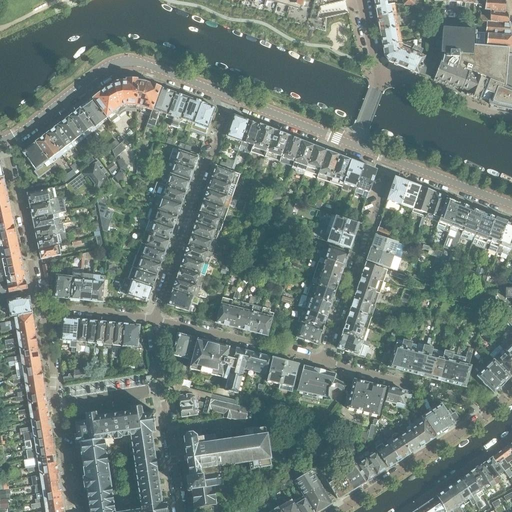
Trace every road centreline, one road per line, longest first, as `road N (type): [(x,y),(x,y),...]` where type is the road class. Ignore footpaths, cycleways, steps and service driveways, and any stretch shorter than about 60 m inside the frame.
road 1 (residential): [(229,100),(131,65),(3,141)]
road 2 (residential): [(229,100),(154,321)]
road 3 (residential): [(390,162),(325,363)]
road 4 (residential): [(44,307),(74,511)]
road 5 (residential): [(333,511),(495,405)]
road 6 (residential): [(154,321),(181,511)]
road 7 (residential): [(154,321),(325,363)]
road 8 (residential): [(325,363),(495,405)]
road 9 (residential): [(3,141),(44,307)]
road 10 (residential): [(353,148),(229,100)]
road 11 (residential): [(402,511),(511,435)]
road 12 (residential): [(511,205),(390,162)]
